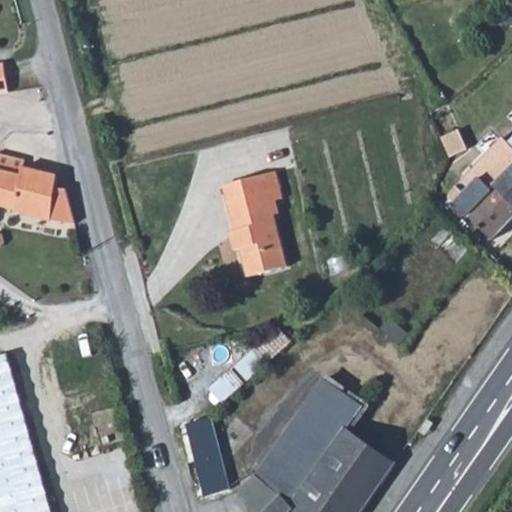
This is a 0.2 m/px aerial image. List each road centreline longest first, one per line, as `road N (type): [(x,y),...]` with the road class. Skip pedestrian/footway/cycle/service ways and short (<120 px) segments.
road 1 (unclassified): [(172,511),(36,0)]
road 2 (primary): [(511,392),(428,511)]
